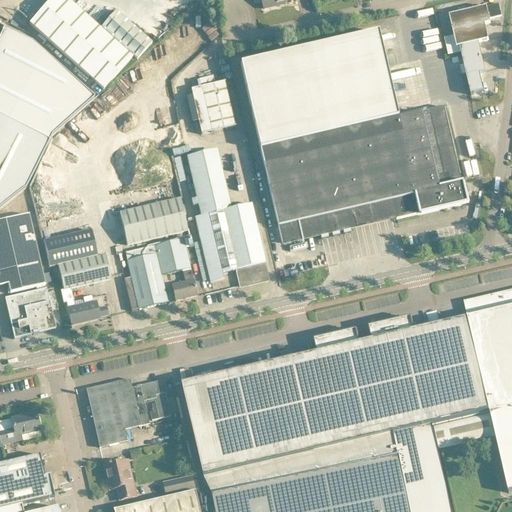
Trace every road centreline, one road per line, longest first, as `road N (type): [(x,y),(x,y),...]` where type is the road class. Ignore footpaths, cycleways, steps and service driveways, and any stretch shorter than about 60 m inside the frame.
road 1 (tertiary): [(50,355),(489,253)]
road 2 (unclassified): [(235,0),(244,38),(410,0)]
road 3 (unknown): [(495,203),(474,158),(458,86),(418,31)]
road 4 (unclassified): [(489,253),(511,70)]
road 5 (unclassified): [(86,511),(50,355)]
